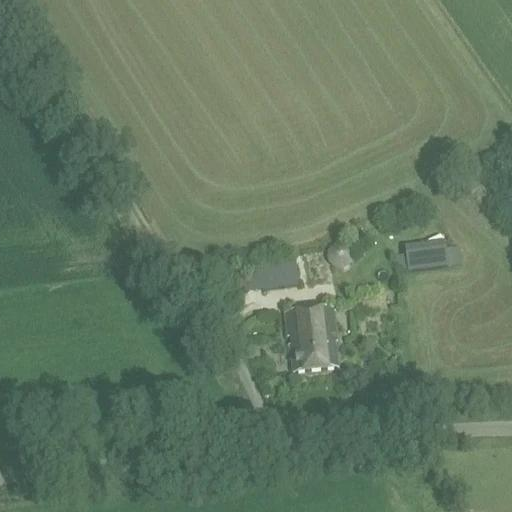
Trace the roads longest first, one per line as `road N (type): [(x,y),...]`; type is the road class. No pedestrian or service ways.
road 1 (track): [(271,446),(248,379),(4,0)]
road 2 (unclassified): [(511,423),(0,476)]
